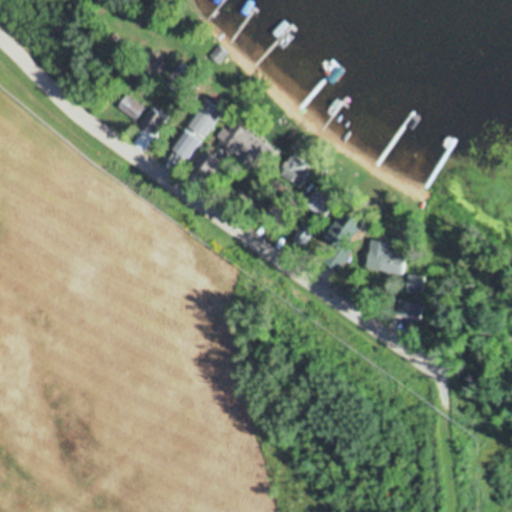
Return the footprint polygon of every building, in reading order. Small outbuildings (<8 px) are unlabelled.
[(229,51),(219,44),(211,55),(221,62),(229,51)] [(119,104),(136,121),(147,110),(130,93),(119,104)] [(196,126),(207,134),(225,107),(214,99),(196,126)] [(218,133),(233,150),(253,132),(237,115),(218,133)] [(199,153),(187,146),(180,158),(193,165),(199,153)] [(224,162),(210,149),(194,167),(208,180),(224,162)] [(311,204),(328,212),(335,199),(317,191),(311,204)] [(366,217),(351,208),(339,229),(354,238),(366,217)] [(294,238),(306,247),(318,230),(305,221),(294,238)] [(340,270),(356,248),(340,237),(324,260),(340,270)] [(391,249),(393,242),(372,237),(365,266),(405,274),(410,252),(391,249)] [(424,292),(427,275),(410,273),(408,290),(424,292)] [(403,314),(420,319),(424,305),(407,300),(403,314)]
